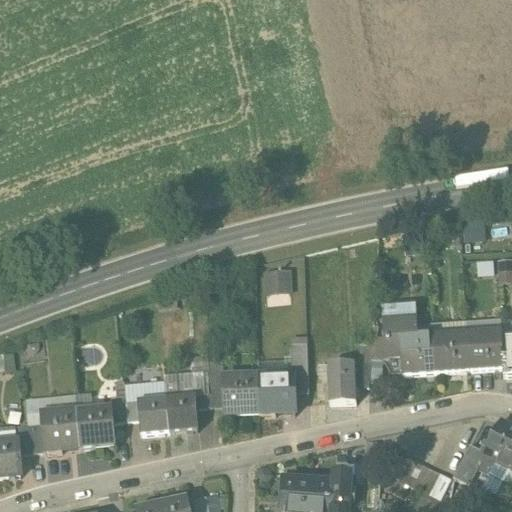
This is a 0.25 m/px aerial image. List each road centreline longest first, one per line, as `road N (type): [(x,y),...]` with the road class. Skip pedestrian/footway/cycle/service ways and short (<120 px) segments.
road 1 (secondary): [(511,187),(261,235),(0,320)]
road 2 (residential): [(238,456),(456,411),(511,412)]
road 3 (residential): [(6,511),(238,456)]
